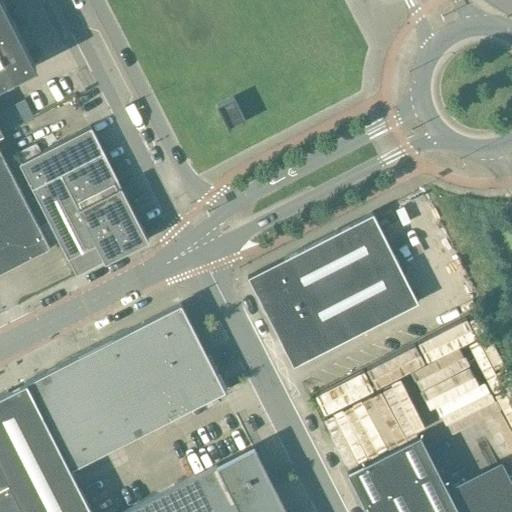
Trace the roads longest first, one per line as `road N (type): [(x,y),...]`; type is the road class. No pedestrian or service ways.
road 1 (unknown): [(268,388),(434,286),(435,259),(395,185)]
road 2 (unclassified): [(193,250),(331,511)]
road 3 (unclassified): [(193,250),(441,136)]
road 4 (unclassified): [(63,0),(185,239)]
road 5 (unclassified): [(231,200),(196,189),(185,173),(96,0)]
road 6 (unclassified): [(421,103),(231,200)]
road 7 (unclassified): [(0,343),(146,269)]
